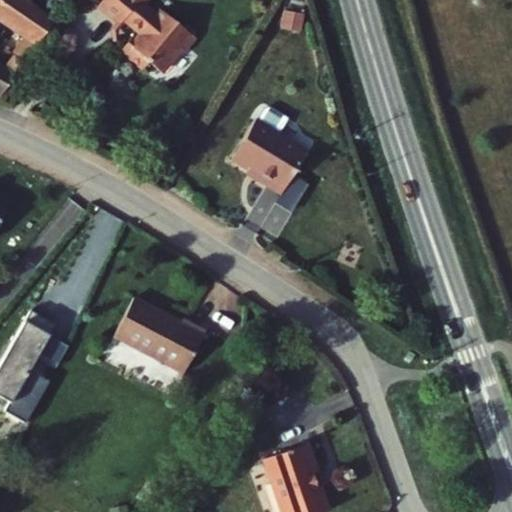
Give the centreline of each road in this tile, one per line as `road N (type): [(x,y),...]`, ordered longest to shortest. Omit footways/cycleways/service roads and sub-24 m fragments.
road 1 (residential): [(412,511),(367,380),(337,330),(123,191),(0,130)]
road 2 (tertiary): [(357,0),(511,469)]
